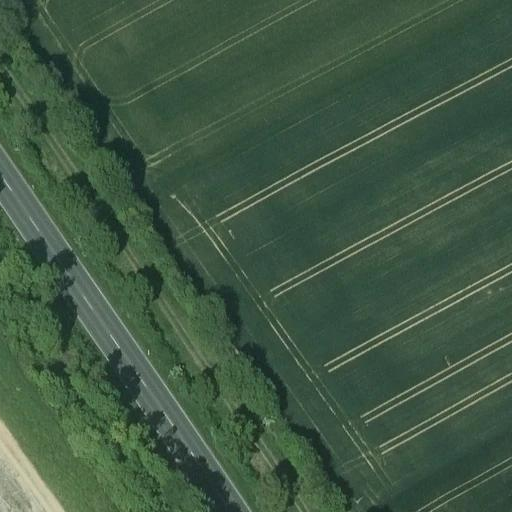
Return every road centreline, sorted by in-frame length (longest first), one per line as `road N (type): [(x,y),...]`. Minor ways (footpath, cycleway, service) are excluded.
road 1 (track): [(296,511),(0,71)]
road 2 (primary): [(228,511),(0,181)]
